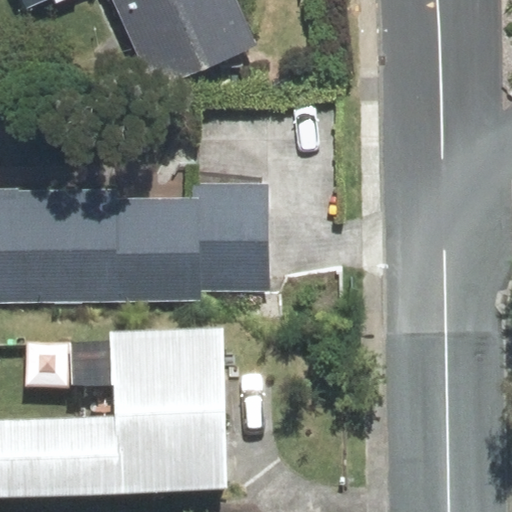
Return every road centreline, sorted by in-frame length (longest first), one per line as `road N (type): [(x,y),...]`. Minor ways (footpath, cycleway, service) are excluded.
road 1 (residential): [(445,205),(450,511)]
road 2 (residential): [(436,0),(445,205)]
